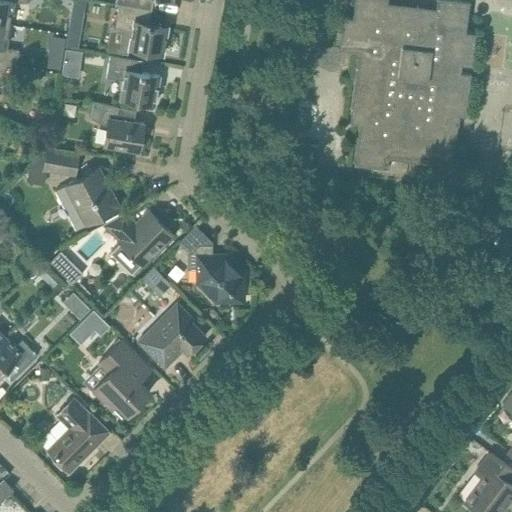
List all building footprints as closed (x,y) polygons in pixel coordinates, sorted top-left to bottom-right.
[(0,0),(0,22),(9,25),(13,1),(27,4),(27,0),(0,0)] [(115,0),(115,4),(119,5),(147,9),(148,0),(115,0)] [(349,122),(360,124),(355,163),(354,163),(354,165),(388,168),(388,167),(387,167),(388,158),(453,166),(453,165),(454,165),(457,125),(458,125),(459,115),(466,116),(466,115),(465,115),(470,75),(471,75),(471,74),(460,72),(461,64),(472,66),(472,64),(475,35),(476,35),(476,33),(465,32),(469,3),(470,3),(470,2),(456,0),(437,0),(436,8),(387,2),(387,0),(355,0),(353,18),(342,17),(341,18),(342,18),(339,48),(338,48),(338,49),(359,51),(350,121),(349,121),(349,122)] [(147,9),(119,5),(115,27),(132,30),(129,48),(163,54),(168,25),(145,21),(147,9)] [(0,62),(8,64),(16,65),(19,50),(5,48),(9,25),(0,22),(0,62)] [(69,27),(66,46),(78,48),(81,29),(69,27)] [(51,36),(48,67),(61,69),(66,38),(51,36)] [(19,54),(18,63),(27,65),(28,56),(19,54)] [(120,98),(135,100),(155,104),(160,75),(136,71),(138,59),(110,54),(106,77),(123,80),(120,98)] [(117,119),(119,107),(93,103),(91,118),(107,126),(104,145),(139,151),(144,124),(117,119)] [(287,150),(297,151),(296,166),(316,169),(319,145),(309,144),(310,135),(289,132),(287,150)] [(26,167),(75,176),(79,152),(48,146),(26,167)] [(65,185),(55,191),(76,230),(86,224),(102,215),(120,206),(118,204),(117,204),(118,205),(115,207),(102,182),(106,180),(99,167),(81,176),(65,185)] [(112,219),(102,224),(120,243),(111,251),(133,272),(141,264),(158,247),(172,233),(158,218),(150,225),(144,219),(139,224),(136,221),(126,211),(112,219)] [(0,227),(0,239),(10,235),(5,225),(0,227)] [(187,269),(199,269),(199,281),(217,299),(230,299),(230,289),(232,289),(232,287),(242,287),(242,275),(224,256),(217,262),(212,257),(212,244),(199,244),(187,256),(187,269)] [(60,250),(49,262),(72,284),(83,273),(60,250)] [(73,291),(64,300),(78,313),(86,305),(73,291)] [(138,341),(144,347),(164,368),(183,350),(187,354),(206,335),(175,304),(138,341)] [(93,311),(70,334),(80,344),(95,329),(100,335),(109,326),(93,311)] [(6,338),(0,343),(0,374),(8,366),(17,375),(37,355),(22,340),(15,347),(6,338)] [(116,403),(127,414),(150,391),(132,373),(144,362),(122,339),(98,363),(108,373),(93,389),(112,407),(116,403)] [(53,456),(69,472),(95,446),(91,441),(104,428),(104,429),(105,428),(87,410),(86,411),(73,397),(56,414),(69,428),(56,441),(62,446),(53,456)] [(465,501),(479,511),(480,511),(481,511),(498,511),(511,494),(511,483),(510,482),(511,479),(511,468),(490,452),(475,472),(483,477),(465,501)] [(0,483),(0,501),(13,489),(4,479),(0,483)]
